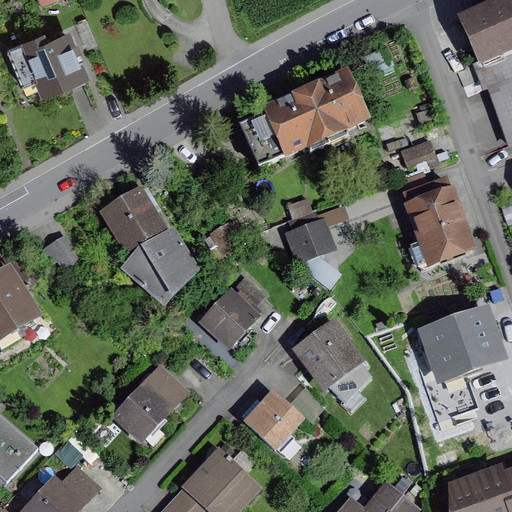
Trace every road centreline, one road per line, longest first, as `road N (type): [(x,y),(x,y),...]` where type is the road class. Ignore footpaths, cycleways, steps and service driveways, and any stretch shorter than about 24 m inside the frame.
road 1 (residential): [(414,0),(511,269)]
road 2 (residential): [(239,77),(0,219)]
road 3 (residential): [(378,0),(239,77)]
